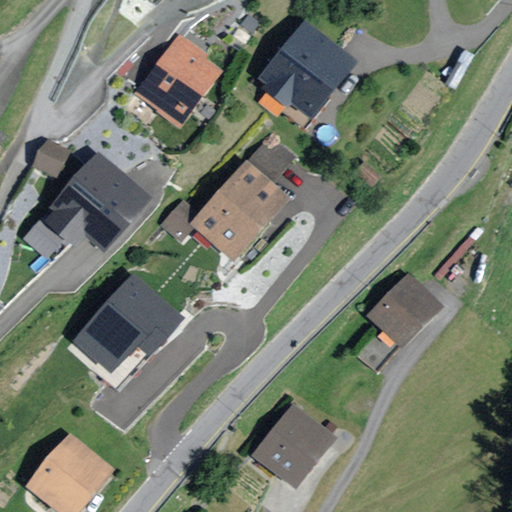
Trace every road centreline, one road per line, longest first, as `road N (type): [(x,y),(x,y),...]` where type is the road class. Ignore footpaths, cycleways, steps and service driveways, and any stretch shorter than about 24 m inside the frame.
road 1 (tertiary): [(511,80),(433,192),(135,511)]
road 2 (residential): [(0,208),(85,0)]
road 3 (residential): [(401,367),(326,511)]
